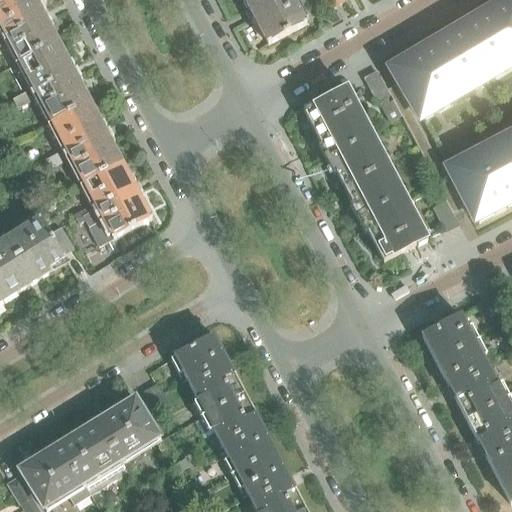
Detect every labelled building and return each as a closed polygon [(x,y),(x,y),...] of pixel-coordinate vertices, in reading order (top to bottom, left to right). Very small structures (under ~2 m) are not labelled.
[(58,44),(47,24),(34,0),(5,0),(0,3),(0,29),(19,64),(58,44)] [(306,27),(292,0),(242,0),(267,47),(306,27)] [(344,4),(341,0),(323,0),(330,12),(344,4)] [(511,5),(507,9),(504,3),(490,12),(492,17),(479,25),(476,20),(462,29),(465,33),(451,41),(448,37),(434,45),(437,50),(423,58),(420,53),(406,62),(409,66),(393,76),(393,77),(394,78),(395,79),(420,122),(434,114),(429,107),(435,104),(436,105),(458,92),(457,90),(463,87),(464,89),(486,75),(485,74),(491,71),(492,72),(511,60),(511,144),(499,152),(499,153),(494,156),(493,155),(470,167),(471,168),(465,171),(461,163),(447,171),(471,216),(471,217),(472,219),(475,224),(491,215),(489,210),(503,202),(506,207),(511,204),(511,5)] [(90,105),(76,79),(58,44),(19,64),(51,125),(90,105)] [(389,98),(377,75),(364,82),(376,105),(389,98)] [(414,230),(384,173),(350,109),(355,106),(347,91),(303,114),(383,266),(416,249),(417,251),(427,246),(426,243),(427,243),(419,227),(414,230)] [(15,106),(29,99),(26,95),(13,101),(15,106)] [(18,111),(31,104),(29,99),(15,106),(18,111)] [(397,111),(392,103),(381,109),(389,125),(401,119),(401,118),(397,111)] [(122,166),(108,140),(90,105),(51,125),(83,186),(122,166)] [(409,114),(406,107),(397,111),(401,118),(409,114)] [(412,120),(409,114),(401,118),(401,119),(404,124),(412,120)] [(416,126),(412,120),(404,124),(407,131),(416,126)] [(419,133),(416,126),(407,131),(411,137),(419,133)] [(422,139),(419,133),(411,137),(414,144),(422,139)] [(426,146),(422,139),(414,144),(417,150),(426,146)] [(432,159),(429,152),(421,156),(424,163),(432,159)] [(47,167),(60,160),(58,155),(45,162),(47,167)] [(436,165),(432,159),(424,163),(428,169),(436,165)] [(50,172),(63,165),(60,160),(47,167),(50,172)] [(439,172),(436,165),(428,169),(431,176),(439,172)] [(152,222),(138,196),(122,166),(83,186),(96,211),(89,214),(77,222),(65,228),(68,233),(89,221),(94,229),(103,224),(113,243),(152,222)] [(442,178),(439,172),(431,176),(434,182),(442,178)] [(446,185),(442,178),(434,182),(438,189),(446,185)] [(449,191),(446,185),(438,189),(441,195),(449,191)] [(458,227),(445,204),(432,211),(444,234),(458,227)] [(77,222),(89,214),(87,210),(74,217),(77,222)] [(65,262),(63,258),(50,236),(40,220),(23,231),(25,234),(0,248),(0,301),(13,294),(15,297),(52,274),(50,271),(65,262)] [(73,252),(60,230),(50,236),(63,258),(73,252)] [(506,320),(496,300),(483,307),(493,327),(506,320)] [(488,369),(461,319),(461,318),(448,325),(446,322),(433,329),(435,332),(421,339),(451,395),(477,381),(475,376),(488,369)] [(245,397),(214,339),(174,360),(205,418),(245,397)] [(511,440),(511,414),(488,369),(475,376),(477,381),(451,395),(481,452),(508,438),(510,442),(511,440)] [(164,410),(158,400),(152,391),(140,399),(152,418),(164,410)] [(275,455),(257,421),(245,397),(205,418),(236,476),(275,455)] [(158,440),(135,402),(97,425),(123,467),(125,465),(123,462),(158,440)] [(80,504),(128,475),(123,467),(97,425),(20,473),(23,478),(42,511),(73,493),(80,504)] [(511,440),(510,442),(508,438),(481,452),(510,507),(511,506),(511,440)] [(305,511),(275,455),(236,476),(254,511),(305,511)] [(33,501),(20,480),(8,487),(21,508),(33,501)] [(178,507),(172,496),(164,501),(170,511),(178,507)] [(25,511),(36,506),(33,501),(21,508),(23,511),(25,511)] [(168,511),(170,511),(164,501),(156,505),(160,511),(168,511)]
